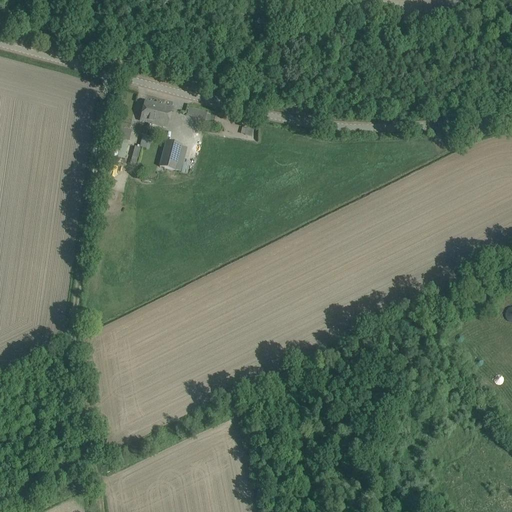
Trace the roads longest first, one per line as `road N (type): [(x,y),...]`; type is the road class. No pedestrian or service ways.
road 1 (unclassified): [(0,43),(303,122),(511,121)]
road 2 (track): [(111,74),(71,339),(98,511)]
